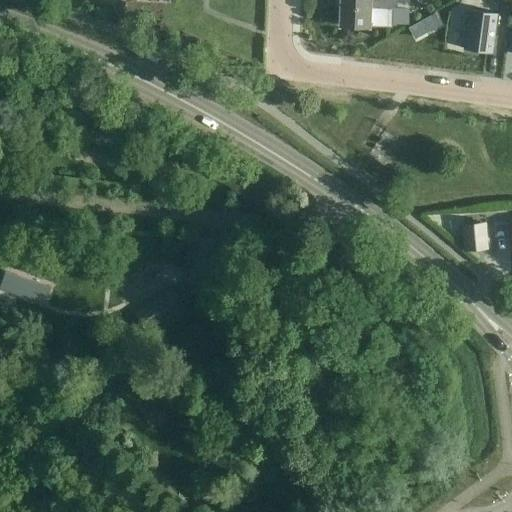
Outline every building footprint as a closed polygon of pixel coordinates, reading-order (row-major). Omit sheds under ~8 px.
[(392,27),(393,7),(393,0),(341,0),(340,25),(392,27)] [(469,9),(463,48),(491,52),(496,12),(469,9)] [(465,249),(486,247),(484,223),(463,226),(465,249)] [(134,315),(150,338),(187,313),(172,289),(134,315)] [(88,323),(85,338),(98,340),(101,325),(88,323)]
